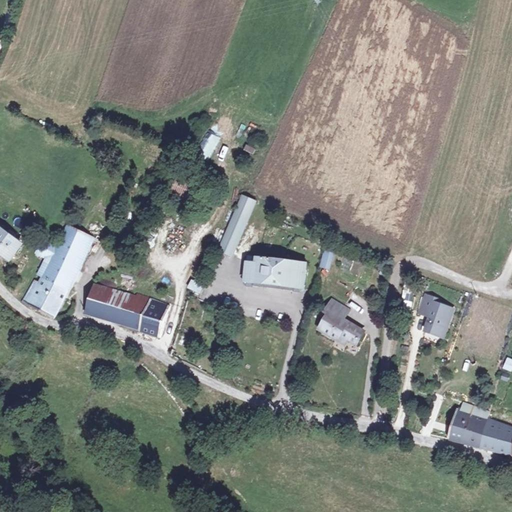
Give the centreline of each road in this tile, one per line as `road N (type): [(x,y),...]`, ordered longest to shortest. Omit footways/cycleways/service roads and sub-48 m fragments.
road 1 (unclassified): [(380,431),(220,387),(134,345),(23,309),(0,288)]
road 2 (residential): [(380,431),(397,273),(406,263),(420,265),(483,287),(504,274),(511,253)]
road 3 (unclassified): [(511,466),(380,431)]
